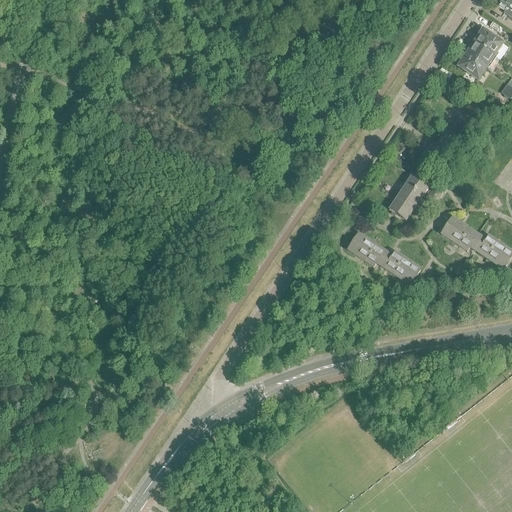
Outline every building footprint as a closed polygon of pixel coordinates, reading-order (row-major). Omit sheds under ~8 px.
[(511,0),(501,0),(499,4),(500,5),(498,8),(505,13),(502,18),(506,21),(508,18),(511,20),(511,0)] [(507,49),(502,46),(502,45),(482,32),(478,37),(477,37),(474,42),(475,43),(474,44),(494,58),(498,60),(500,61),(507,49)] [(498,60),(494,58),(474,44),(473,46),(472,45),(468,51),(469,52),(466,56),(486,70),(490,72),(498,60)] [(458,69),(478,82),(486,70),(466,56),(463,61),(462,60),(458,66),(459,67),(458,69)] [(185,78),(185,79),(194,82),(199,66),(182,61),(177,80),(178,80),(181,71),(195,75),(193,80),(185,78)] [(194,82),(185,79),(182,88),(191,91),(194,82)] [(511,97),(511,89),(506,86),(500,94),(510,100),(511,97)] [(411,177),(389,211),(406,223),(422,197),(434,205),(444,191),(436,185),(433,191),(411,177)] [(466,253),(469,249),(496,267),(503,272),(511,258),(511,253),(488,238),(485,242),(477,237),(452,220),(441,236),(466,253)] [(347,252),(357,258),(373,269),(372,269),(373,270),(376,265),(384,271),(409,287),(409,288),(421,271),(420,271),(395,254),(392,258),(384,253),(358,236),(347,252)] [(158,391),(160,396),(165,395),(168,395),(171,391),(169,387),(169,382),(164,382),(163,389),(158,391)]
